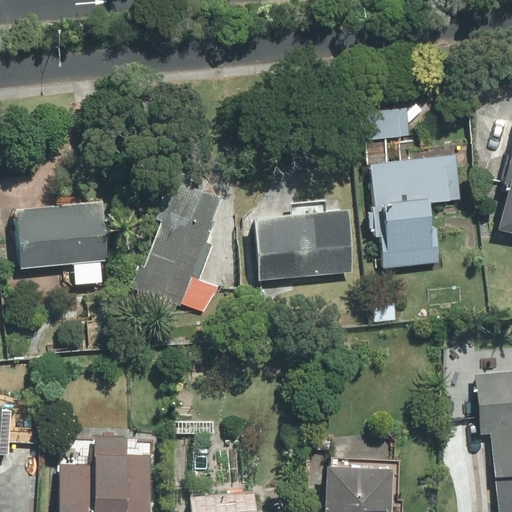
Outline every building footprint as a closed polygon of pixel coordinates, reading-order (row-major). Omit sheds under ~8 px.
[(360,139),(408,133),(405,106),(357,112),(360,139)] [(511,232),(511,152),(494,228),(511,232)] [(381,267),(437,261),(434,226),(427,227),(425,201),(459,198),(455,154),(369,162),(372,201),(369,202),(373,239),(379,239),(381,267)] [(128,287),(179,305),(180,302),(202,312),(217,287),(198,280),(211,243),(205,241),(213,220),(210,218),(218,197),(196,189),(200,179),(169,168),(145,232),(148,234),(152,235),(141,266),(136,264),(128,287)] [(18,268),(104,259),(100,199),(12,207),(18,268)] [(255,279),(350,271),(344,208),(249,216),(255,279)] [(373,321),(395,319),(393,302),(372,304),(373,321)] [(511,511),(511,368),(473,372),(479,433),(488,432),(496,511),(511,511)] [(145,511),(149,453),(122,452),(123,438),(94,436),(92,464),(59,463),(56,511),(145,511)] [(400,511),(402,496),(388,495),(390,466),(324,462),(321,511),(400,511)] [(252,511),(250,488),(185,494),(186,511),(252,511)]
